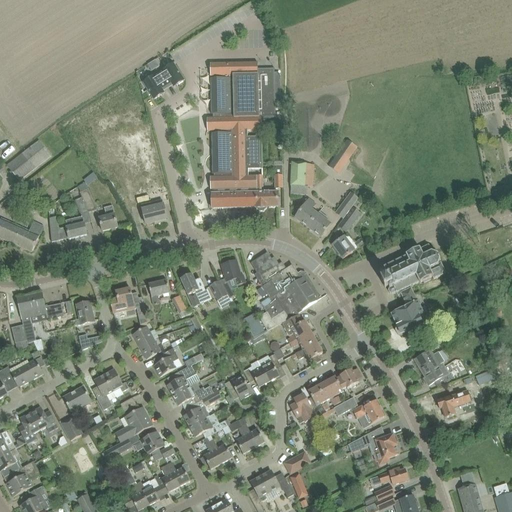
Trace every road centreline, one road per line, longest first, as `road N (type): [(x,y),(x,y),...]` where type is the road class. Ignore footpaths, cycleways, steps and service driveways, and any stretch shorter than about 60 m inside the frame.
road 1 (residential): [(191,248),(157,113),(190,92),(197,54)]
road 2 (tertiary): [(368,344),(412,419),(447,511)]
road 3 (tertiary): [(191,248),(232,240),(284,247),(307,260),(343,303)]
road 4 (residential): [(232,482),(276,455),(284,393),(336,362)]
road 5 (residential): [(211,494),(142,376),(115,352)]
road 6 (residential): [(0,413),(115,352)]
